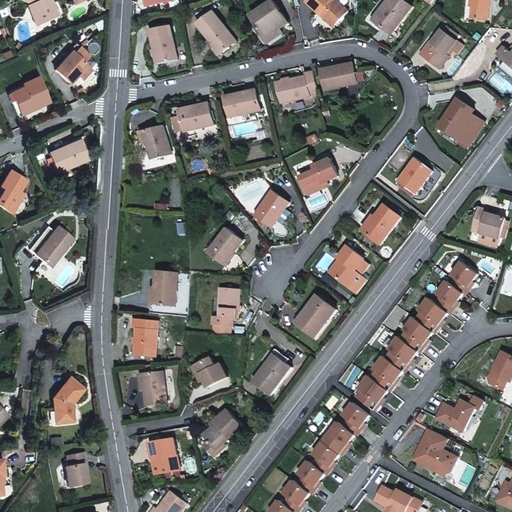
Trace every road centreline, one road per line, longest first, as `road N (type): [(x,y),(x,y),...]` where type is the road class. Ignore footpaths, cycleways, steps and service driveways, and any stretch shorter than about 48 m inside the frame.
road 1 (residential): [(275,282),(389,149),(410,93),(397,66),(332,50),(116,101)]
road 2 (tertiary): [(214,511),(482,164)]
road 3 (tertiary): [(116,101),(102,349),(129,511)]
road 4 (residential): [(329,511),(460,345),(511,330)]
